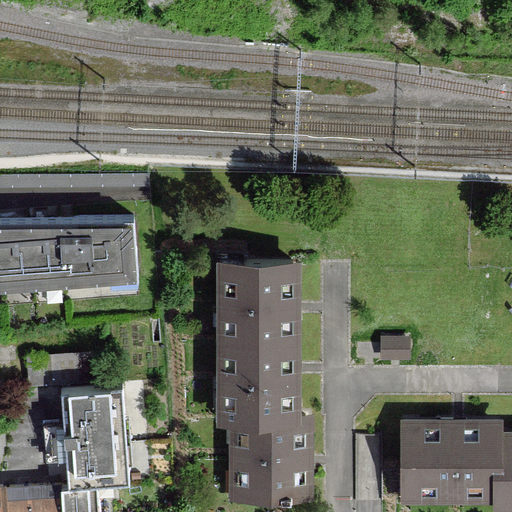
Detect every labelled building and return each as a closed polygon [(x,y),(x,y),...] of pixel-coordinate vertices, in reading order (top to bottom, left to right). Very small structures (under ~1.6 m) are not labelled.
[(136,216),(0,217),(0,284),(139,273),(136,216)] [(314,497),(313,415),(302,415),(301,259),(223,260),(223,422),(231,422),(231,497),(314,497)] [(412,356),(412,335),(381,335),(381,357),(412,356)] [(97,349),(27,355),(30,385),(99,380),(97,349)] [(68,457),(70,483),(97,481),(129,479),(122,383),(64,387),(66,420),(47,422),(49,459),(68,457)] [(511,511),(511,429),(506,430),(505,417),(404,417),(403,501),(497,501),(497,511),(511,511)] [(99,511),(97,481),(70,483),(62,484),(63,511),(99,511)] [(63,511),(62,484),(5,487),(6,511),(63,511)]
